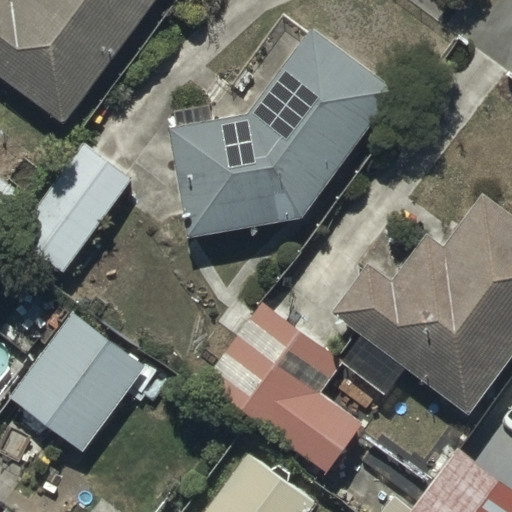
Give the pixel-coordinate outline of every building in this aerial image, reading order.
[(0,0),(0,70),(63,117),(149,0),(0,0)] [(250,107),(168,121),(186,230),(303,210),(394,84),(310,24),(250,107)] [(132,173),(85,138),(17,233),(64,267),(132,173)] [(383,390),(403,361),(471,408),(511,349),(511,210),(479,187),(442,239),(424,226),(403,256),(379,240),(330,310),(359,330),(343,352),(261,294),(203,377),(329,464),(363,415),(319,384),(338,358),(383,390)] [(9,392),(53,423),(45,435),(70,453),(79,441),(84,445),(128,382),(153,400),(170,376),(70,306),(9,392)] [(511,511),(511,481),(458,441),(404,511),(511,511)] [(303,511),(314,498),(244,448),(199,511),(303,511)] [(0,511),(18,511),(4,501),(0,507),(0,511)]
